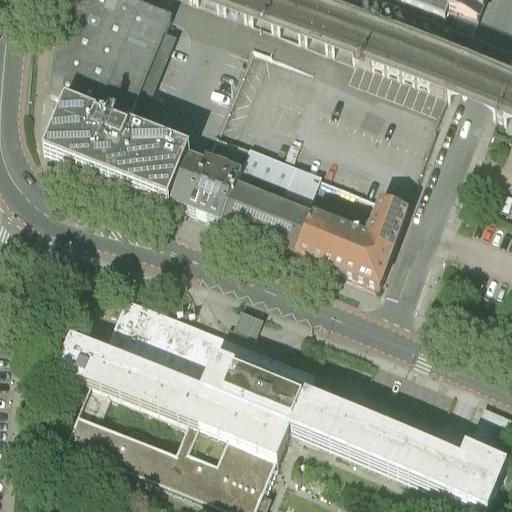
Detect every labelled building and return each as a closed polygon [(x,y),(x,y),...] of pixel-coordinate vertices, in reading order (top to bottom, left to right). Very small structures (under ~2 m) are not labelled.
[(83,112),(117,126),(127,130),(131,120),(140,100),(147,81),(158,54),(171,23),(112,0),(60,0),(59,4),(50,100),(82,113),(83,112)] [(402,0),(399,7),(407,10),(441,23),(445,13),(451,0),(402,0)] [(478,25),(487,0),(451,0),(445,13),(453,16),(478,25)] [(44,159),(170,211),(189,164),(130,139),(132,136),(116,130),(117,126),(83,112),(82,113),(81,116),(65,110),(56,132),(44,159)] [(242,176),(235,193),(241,195),(245,192),(250,194),(255,181),(289,195),(286,201),(309,210),(319,186),(250,157),(242,176)] [(208,162),(204,170),(197,167),(189,164),(170,211),(177,214),(203,225),(219,231),(235,193),(242,176),(228,171),(227,174),(219,171),(221,167),(208,162)] [(241,195),(235,193),(219,231),(243,242),(378,298),(394,257),(367,246),(326,229),(326,230),(312,224),(312,225),(241,195)] [(367,246),(394,257),(405,228),(407,222),(381,212),(379,217),(367,246)] [(65,453),(207,511),(258,511),(291,438),(467,511),(489,511),(506,474),(505,474),(511,456),(511,426),(483,415),(460,470),(305,405),(312,384),(251,359),(240,354),(229,349),(126,306),(104,359),(70,345),(56,378),(90,392),(111,401),(188,433),(176,463),(98,431),(78,422),(65,453)] [(241,320),(229,349),(251,359),(263,329),(241,320)] [(90,392),(78,422),(98,431),(111,401),(90,392)]
